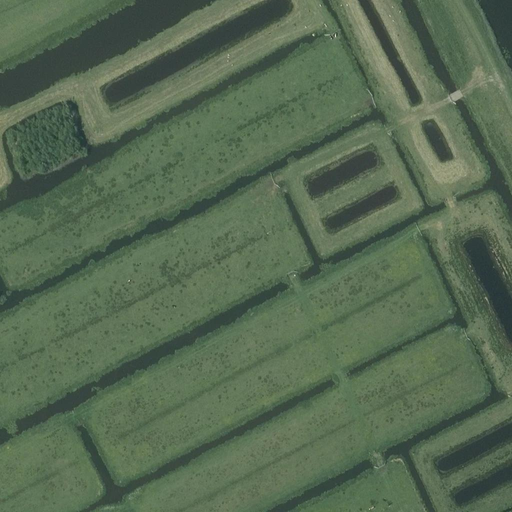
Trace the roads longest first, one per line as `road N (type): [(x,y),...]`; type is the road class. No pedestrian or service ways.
road 1 (track): [(400,511),(289,273),(266,212),(269,182),(449,97)]
road 2 (track): [(458,0),(511,110)]
